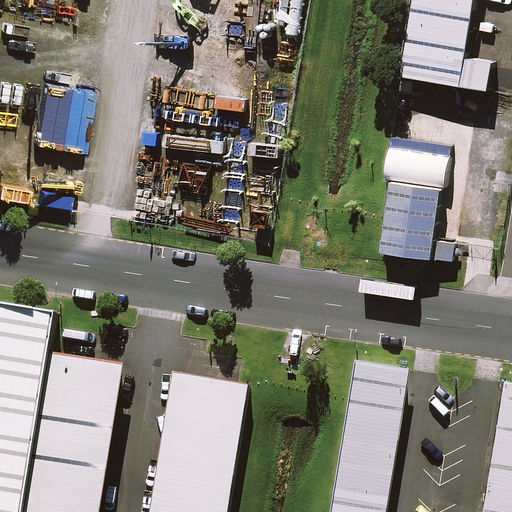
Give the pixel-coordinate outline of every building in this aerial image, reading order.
[(479,0),(412,0),(402,64),(467,75),(479,0)] [(440,186),(393,178),(382,243),(429,251),(440,186)] [(0,511),(23,511),(45,356),(51,317),(0,309),(0,511)] [(95,511),(115,366),(45,356),(23,511),(95,511)] [(382,511),(402,371),(355,365),(334,511),(382,511)] [(146,511),(229,511),(246,393),(165,382),(146,511)] [(511,511),(511,383),(498,382),(480,511),(511,511)]
